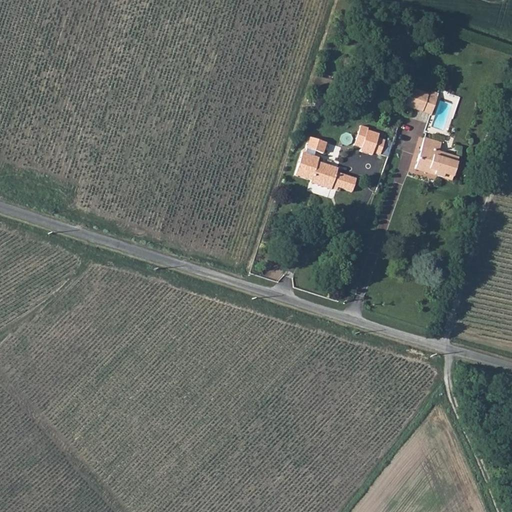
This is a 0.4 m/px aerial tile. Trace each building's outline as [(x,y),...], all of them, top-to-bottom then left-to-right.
[(411,89),(406,107),(430,114),(435,97),(411,89)] [(376,136),(368,133),(363,151),(371,154),(375,138),(376,136)] [(309,138),(305,149),(322,154),(325,142),(309,138)] [(379,162),(381,158),(385,145),(386,141),(375,138),(371,154),(370,158),(379,162)] [(437,150),(439,143),(423,138),(414,169),(451,180),(458,157),(437,150)] [(394,147),(385,145),(381,158),(388,162),(394,147)] [(315,163),(316,160),(301,155),(294,177),(310,182),(309,185),(331,192),(333,187),(351,193),(355,181),(337,174),(338,170),(315,163)]
